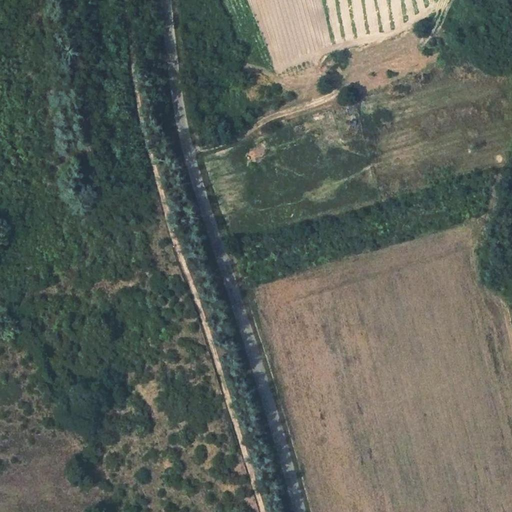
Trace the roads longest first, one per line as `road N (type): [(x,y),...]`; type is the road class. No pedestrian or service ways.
road 1 (unclassified): [(167,0),(187,152),(299,511)]
road 2 (track): [(447,0),(417,45),(351,67),(338,92),(321,102),(187,152)]
